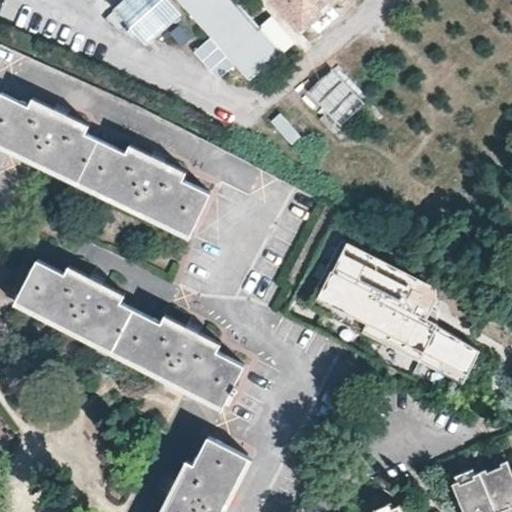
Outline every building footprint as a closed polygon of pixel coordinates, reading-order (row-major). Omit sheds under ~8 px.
[(182,15),(169,0),(124,0),(115,9),(148,47),(182,15)] [(178,0),(249,79),(250,80),(251,79),(281,52),(282,51),(282,50),(261,28),(236,0),(178,0)] [(331,3),(334,0),(274,0),(301,29),(331,3)] [(355,0),(334,0),(331,3),(341,13),(355,0)] [(296,42),(272,15),(260,26),(262,28),(261,28),(282,50),(282,51),(283,53),(296,42)] [(387,66),(366,44),(342,67),(362,89),(387,66)] [(365,103),(332,68),(308,91),(341,126),(365,103)] [(0,93),(0,140),(79,177),(192,231),(210,190),(184,177),(186,173),(164,162),(166,157),(153,151),(150,155),(129,146),(127,149),(87,131),(87,126),(67,117),(69,111),(58,106),(55,110),(33,100),(30,104),(1,90),(0,93)] [(231,133),(238,127),(248,117),(236,104),(218,122),(231,133)] [(271,120),(292,142),(302,133),(281,111),(271,120)] [(238,127),(255,143),(265,133),(248,117),(238,127)] [(463,382),(481,349),(426,321),(438,297),(433,282),(347,242),(318,297),(368,322),(362,331),(463,382)] [(122,351),(189,385),(194,387),(224,402),(232,388),(235,390),(237,386),(240,388),(241,383),(236,379),(245,361),(220,348),(220,344),(199,332),(201,327),(189,321),(186,326),(164,315),(162,318),(123,299),(124,295),(103,284),(105,278),(94,274),(91,278),(68,268),(66,271),(38,256),(17,298),(41,311),(122,351)] [(219,511),(249,454),(210,434),(196,462),(191,459),(181,481),(176,479),(169,491),(174,494),(164,511),(219,511)] [(511,511),(511,468),(509,461),(502,464),(502,467),(490,472),(487,470),(474,475),(475,478),(461,483),(458,481),(454,483),(465,511),(511,511)]
